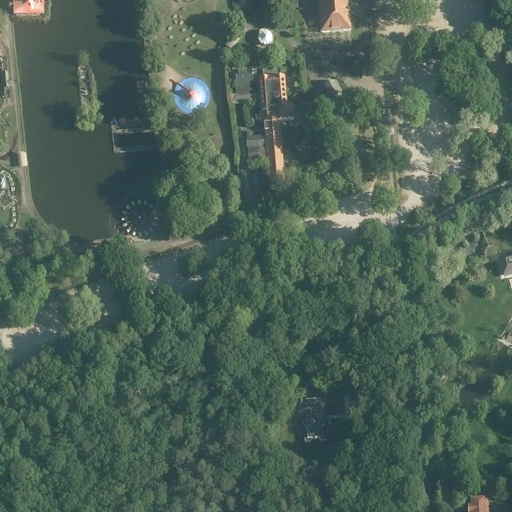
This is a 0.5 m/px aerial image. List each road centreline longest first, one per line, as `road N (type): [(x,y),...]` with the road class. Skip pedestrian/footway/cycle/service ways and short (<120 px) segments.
road 1 (unclassified): [(0,383),(244,290),(398,244)]
road 2 (unclassified): [(421,511),(398,244)]
road 3 (unclassified): [(398,244),(380,105)]
road 4 (track): [(349,481),(343,419),(415,413)]
road 5 (unclassified): [(398,244),(511,192)]
